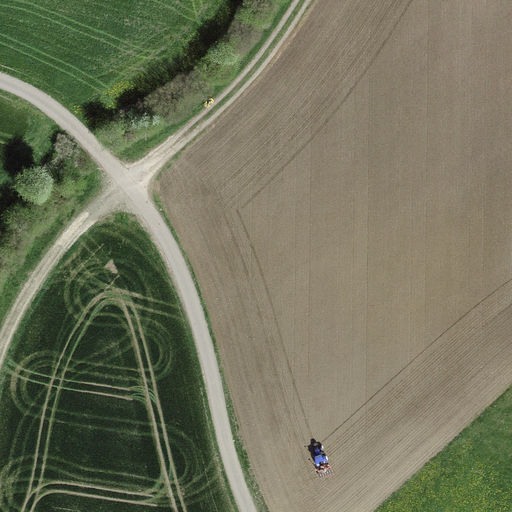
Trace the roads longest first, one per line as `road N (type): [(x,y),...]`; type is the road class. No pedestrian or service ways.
road 1 (tertiary): [(250,511),(234,477),(190,297),(77,125),(0,85)]
road 2 (track): [(0,353),(33,276),(84,220),(215,117),(309,0)]
